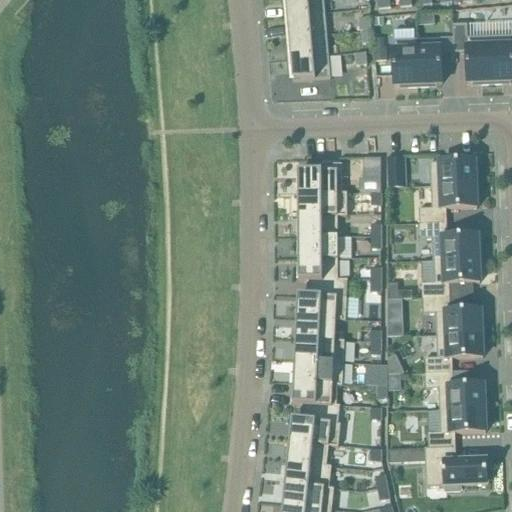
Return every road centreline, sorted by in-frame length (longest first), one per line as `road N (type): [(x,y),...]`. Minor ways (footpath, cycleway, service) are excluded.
road 1 (residential): [(237,511),(252,392),(257,131)]
road 2 (residential): [(511,129),(501,123),(257,131)]
road 3 (residential): [(257,131),(241,0)]
